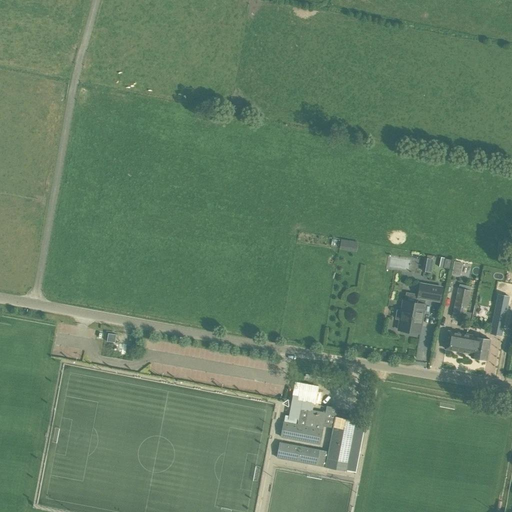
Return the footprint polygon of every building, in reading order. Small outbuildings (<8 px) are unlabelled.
[(357,242),(349,241),(348,249),(355,251),(357,242)] [(449,269),(451,259),(445,258),(443,267),(449,269)] [(398,309),(396,318),(403,319),(401,329),(420,333),(428,299),(441,302),(444,289),(423,284),(420,298),(423,298),(422,304),(407,301),(405,311),(398,309)] [(503,325),(509,295),(497,293),(495,304),(492,323),(503,325)] [(454,311),(452,317),(466,320),(471,297),(460,295),(456,311),(454,311)] [(450,331),(447,348),(474,353),(474,355),(474,356),(474,357),(490,360),(493,340),(476,336),(450,331)] [(107,332),(106,340),(114,341),(115,333),(107,332)] [(284,422),(281,437),(320,444),(326,414),(307,410),(304,426),(284,422)] [(346,471),(354,425),(355,420),(335,416),(335,417),(333,427),(328,452),(326,466),(326,467),(346,471)] [(280,443),(277,458),(316,465),(316,464),(322,465),(324,451),(280,443)]
